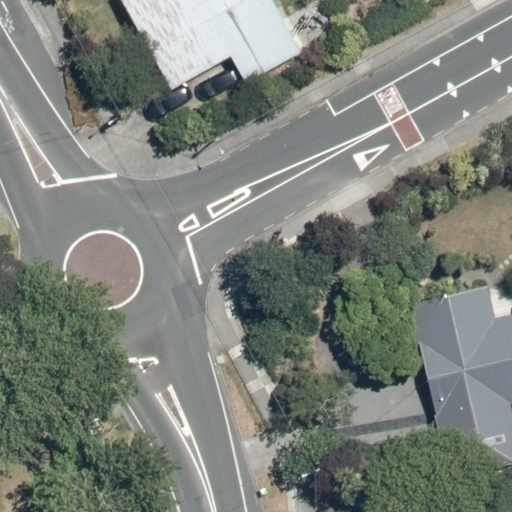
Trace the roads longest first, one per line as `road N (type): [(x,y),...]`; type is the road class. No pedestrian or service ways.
road 1 (residential): [(163,245),(511,16)]
road 2 (tertiary): [(135,336),(83,341),(43,309),(37,258),(68,217)]
road 3 (tertiary): [(213,511),(135,336)]
road 4 (tertiary): [(68,217),(0,96)]
